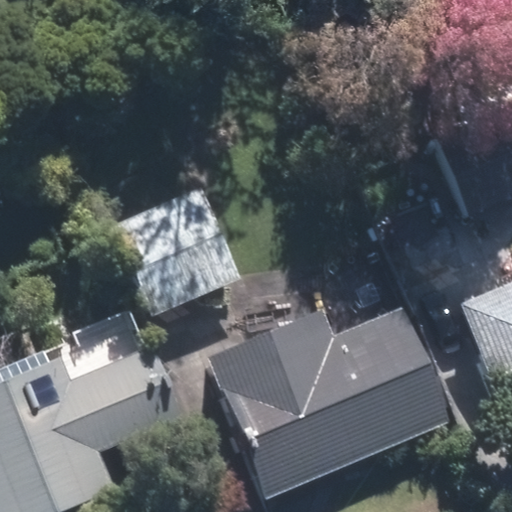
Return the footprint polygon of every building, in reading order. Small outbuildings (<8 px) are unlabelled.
[(511,99),(444,128),(480,214),(511,200),(511,99)] [(205,184),(109,222),(146,317),(182,303),(243,280),(205,184)] [(511,394),(511,278),(457,301),(498,401),(511,394)] [(456,420),(407,306),(340,335),(324,300),(201,353),(266,503),(456,420)] [(109,364),(75,377),(63,346),(0,370),(0,511),(64,511),(124,490),(109,450),(160,431),(139,376),(116,384),(109,364)]
